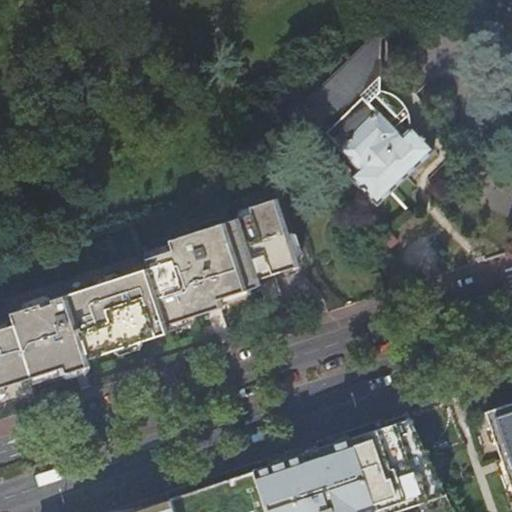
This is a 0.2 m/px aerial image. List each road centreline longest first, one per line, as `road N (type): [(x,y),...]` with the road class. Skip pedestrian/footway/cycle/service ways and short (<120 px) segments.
road 1 (tertiary): [(0,499),(511,330)]
road 2 (residential): [(511,286),(0,442)]
